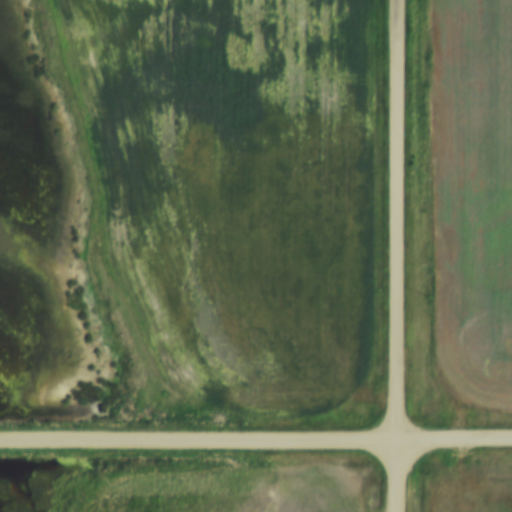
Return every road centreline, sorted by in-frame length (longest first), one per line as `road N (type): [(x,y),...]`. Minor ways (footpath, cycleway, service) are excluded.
road 1 (residential): [(0,440),(511,443)]
road 2 (residential): [(396,0),(396,511)]
